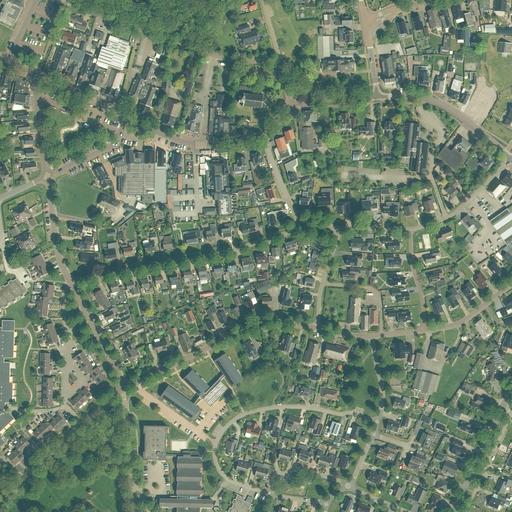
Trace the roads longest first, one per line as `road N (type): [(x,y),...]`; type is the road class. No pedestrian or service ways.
road 1 (residential): [(269,494),(216,466),(216,442),(239,416),(283,406),(377,422)]
road 2 (residential): [(70,283),(222,253),(300,228)]
road 3 (residential): [(279,60),(226,59),(63,1)]
road 4 (unclassified): [(316,328),(264,320),(123,388)]
road 5 (secondary): [(510,158),(443,106),(377,97)]
road 6 (secondary): [(262,134),(185,142),(127,118)]
road 7 (residential): [(410,229),(457,212),(510,158)]
